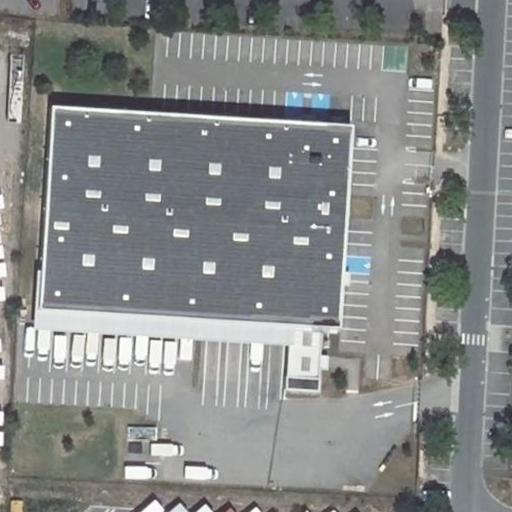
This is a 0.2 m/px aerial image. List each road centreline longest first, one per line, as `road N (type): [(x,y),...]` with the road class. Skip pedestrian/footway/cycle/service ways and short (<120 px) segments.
road 1 (unknown): [(477,157),(407,171),(384,209),(373,415),(359,457),(306,467),(174,457)]
road 2 (unclassified): [(486,0),(458,511)]
